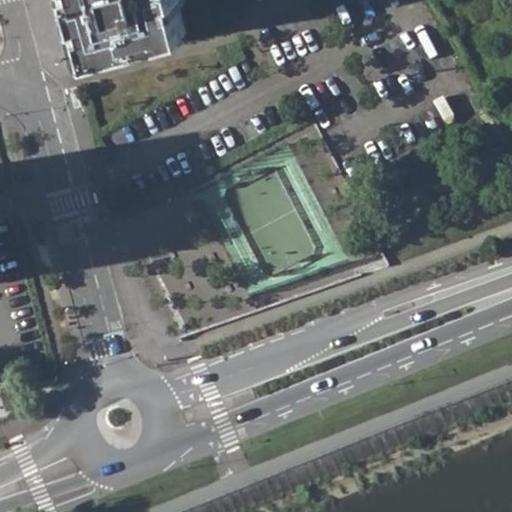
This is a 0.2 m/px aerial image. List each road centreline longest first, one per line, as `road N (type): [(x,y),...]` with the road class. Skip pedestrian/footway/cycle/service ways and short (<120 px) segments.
road 1 (primary): [(511,279),(153,392)]
road 2 (primary): [(165,445),(511,304)]
road 3 (residential): [(114,381),(37,112)]
